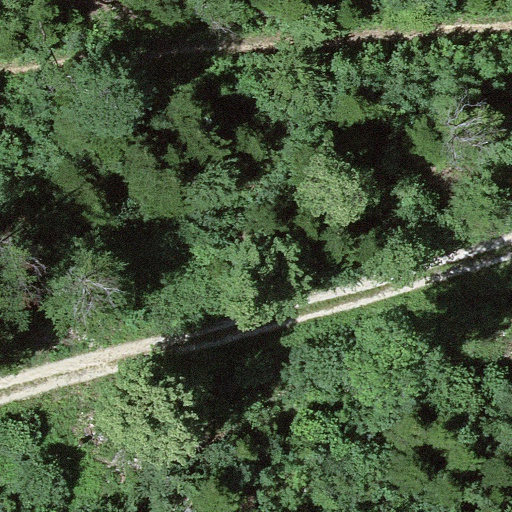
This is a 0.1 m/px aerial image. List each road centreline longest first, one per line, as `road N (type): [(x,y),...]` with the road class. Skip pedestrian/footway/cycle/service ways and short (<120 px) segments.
road 1 (track): [(511,245),(0,393)]
road 2 (track): [(0,64),(511,27)]
